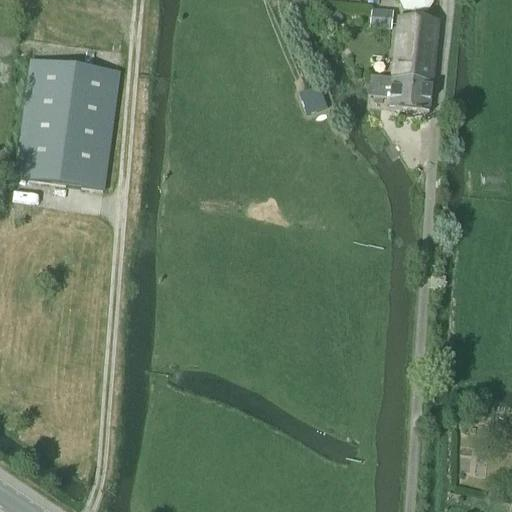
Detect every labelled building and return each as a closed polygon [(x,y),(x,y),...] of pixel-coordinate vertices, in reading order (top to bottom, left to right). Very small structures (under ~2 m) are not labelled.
[(426,15),(436,0),(395,0),(402,13),(426,15)] [(290,3),(289,17),(309,18),(310,4),(290,3)] [(390,33),(392,15),(371,13),(369,31),(390,33)] [(428,115),(437,25),(398,21),(391,82),(369,80),(367,100),(390,102),(389,111),(428,115)] [(102,195),(118,76),(31,64),(14,183),(102,195)] [(305,94),(298,97),(306,119),(326,112),(318,89),(310,92),(305,94)]
